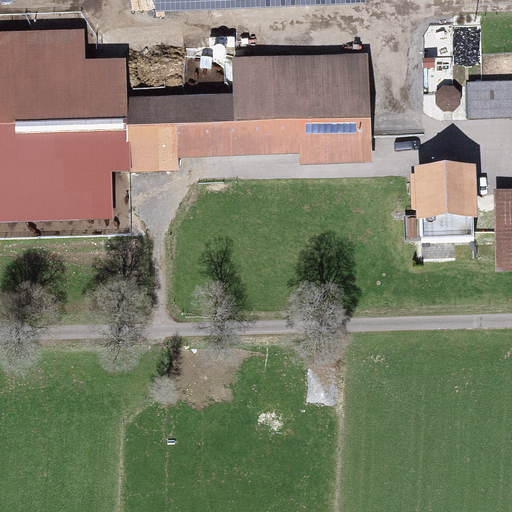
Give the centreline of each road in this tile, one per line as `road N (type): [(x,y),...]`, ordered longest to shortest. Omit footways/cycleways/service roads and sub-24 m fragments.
road 1 (unclassified): [(0,339),(511,322)]
road 2 (track): [(147,33),(511,24)]
